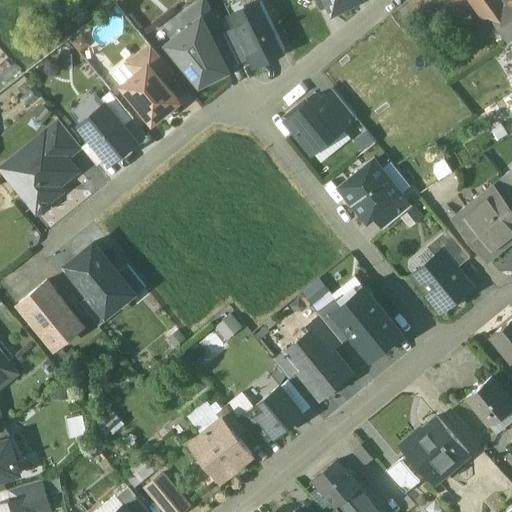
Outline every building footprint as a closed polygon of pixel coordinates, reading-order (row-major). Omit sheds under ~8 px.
[(92,0),(74,0),(81,9),(92,0)] [(219,27),(206,0),(202,0),(180,18),(187,27),(201,16),(209,32),(219,27)] [(326,0),(333,12),(344,7),(345,8),(355,4),(354,2),(357,0),(326,0)] [(511,0),(470,0),(484,20),(489,15),(506,42),(511,37),(511,0)] [(261,5),(246,12),(243,21),(235,25),(236,29),(250,57),(252,62),(270,58),(285,51),(260,1),(259,2),(261,5)] [(209,32),(201,16),(187,27),(166,45),(197,84),(206,77),(211,73),(214,79),(228,71),(209,32)] [(236,29),(224,35),(237,63),(250,57),(236,29)] [(150,45),(127,64),(135,74),(148,64),(160,78),(158,80),(161,83),(173,73),(150,45)] [(160,78),(148,64),(135,74),(122,86),(152,123),(178,101),(168,89),(167,91),(161,83),(158,80),(160,78)] [(211,73),(206,77),(209,81),(214,79),(211,73)] [(355,117),(333,89),(320,99),(343,127),(355,117)] [(133,119),(111,91),(101,99),(104,104),(105,103),(124,127),(133,119)] [(299,109),(286,120),(312,152),(343,127),(320,99),(317,95),(299,109)] [(104,104),(79,125),(91,140),(106,158),(109,163),(136,141),(124,127),(105,103),(104,104)] [(297,106),(283,117),(286,120),(299,109),(297,106)] [(81,147),(59,119),(43,133),(47,138),(48,137),(66,160),(67,159),(81,147)] [(47,138),(24,156),(28,161),(8,177),(35,211),(42,212),(48,207),(49,202),(62,191),(58,186),(77,171),(67,159),(66,160),(48,137),(47,138)] [(106,158),(91,140),(82,147),(97,166),(106,158)] [(402,194),(375,161),(340,188),(367,222),(373,217),(402,194)] [(511,169),(492,185),(511,208),(511,169)] [(511,208),(492,185),(453,217),(488,261),(503,249),(498,242),(511,230),(511,208)] [(412,207),(402,194),(373,217),(383,229),(412,207)] [(423,217),(416,208),(403,219),(410,227),(423,217)] [(470,258),(448,230),(428,247),(436,257),(443,251),(456,268),(470,258)] [(117,272),(93,243),(65,265),(89,295),(102,311),(103,310),(107,314),(132,293),(129,289),(130,288),(117,272)] [(436,257),(412,276),(440,310),(470,285),(456,268),(443,251),(436,257)] [(146,288),(127,265),(117,272),(130,288),(129,289),(132,293),(135,296),(146,288)] [(79,322),(46,282),(19,304),(52,344),(79,322)] [(340,307),(333,313),(350,333),(371,359),(401,334),(363,288),(340,307)] [(102,311),(89,295),(80,303),(99,326),(109,317),(107,314),(103,310),(102,311)] [(321,317),(341,341),(350,333),(333,313),(340,307),(334,300),(317,314),(321,317)] [(215,324),(224,338),(241,326),(232,313),(215,324)] [(341,341),(321,317),(307,328),(310,331),(314,327),(332,349),(341,341)] [(511,318),(491,336),(511,362),(511,318)] [(332,349),(314,327),(310,331),(283,353),(296,368),(320,398),(351,373),(332,349)] [(0,416),(0,417),(0,416),(0,373),(11,364),(0,350),(0,416)] [(296,368),(283,353),(274,360),(286,376),(296,368)] [(511,401),(492,377),(492,376),(466,397),(467,398),(488,424),(489,425),(511,406),(511,401)] [(276,435),(302,414),(279,387),(254,408),(274,433),(276,435)] [(246,428),(227,405),(217,413),(221,417),(222,417),(237,436),(246,428)] [(511,406),(489,425),(496,432),(511,419),(511,406)] [(274,433),(254,408),(240,419),(260,444),(274,433)] [(437,416),(416,434),(414,431),(400,444),(434,484),(436,482),(432,478),(448,465),(452,469),(469,454),(437,416)] [(221,417),(191,442),(202,456),(218,476),(221,479),(252,454),(237,436),(222,417),(221,417)] [(4,428),(0,429),(0,442),(8,440),(12,439),(4,428)] [(18,449),(12,439),(8,440),(15,463),(23,460),(18,449)] [(0,442),(0,479),(3,479),(19,474),(15,463),(8,440),(0,442)] [(218,476),(202,456),(192,465),(208,485),(218,476)] [(358,487),(337,461),(313,481),(334,506),(334,507),(358,487)] [(163,474),(145,488),(158,503),(175,489),(163,474)] [(41,480),(9,489),(13,501),(45,491),(41,480)] [(149,511),(128,486),(115,496),(123,505),(125,504),(131,511),(149,511)] [(358,487),(334,507),(334,506),(333,506),(338,511),(380,511),(359,486),(358,487)] [(175,489),(158,503),(165,511),(180,511),(189,505),(175,489)] [(45,491),(13,501),(0,504),(0,511),(45,511),(51,510),(45,491)]
